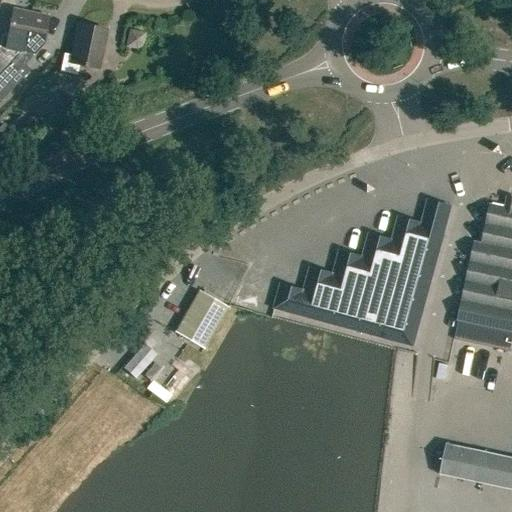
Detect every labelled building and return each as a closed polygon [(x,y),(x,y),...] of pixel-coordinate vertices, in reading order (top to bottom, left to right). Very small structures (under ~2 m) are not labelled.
[(24,48),(32,11),(14,7),(8,35),(3,37),(1,45),(0,46),(0,73),(11,61),(24,48)] [(50,15),(32,11),(24,48),(11,61),(0,73),(0,97),(28,68),(23,64),(29,58),(32,52),(34,52),(44,41),(50,15)] [(98,64),(107,28),(80,23),(73,53),(65,52),(62,69),(78,72),(80,60),(98,64)] [(128,43),(142,47),(147,33),(132,29),(128,43)] [(45,126),(66,112),(56,96),(34,109),(45,126)] [(414,345),(452,206),(429,200),(422,223),(400,217),(393,240),(370,234),(363,257),(341,250),(334,273),(311,268),(304,289),(281,284),(275,307),(414,345)] [(511,201),(508,201),(507,209),(494,206),(485,245),(478,244),(473,263),(471,263),(467,284),(468,285),(465,302),(464,301),(459,322),(511,332),(511,460),(457,449),(447,447),(441,474),(451,476),(511,489),(511,201)] [(202,349),(227,307),(198,290),(174,333),(202,349)] [(127,366),(140,377),(161,353),(149,342),(127,366)] [(153,363),(143,375),(151,382),(161,369),(153,363)]
